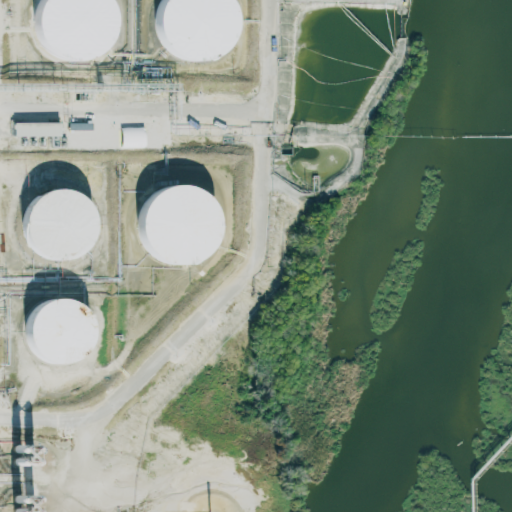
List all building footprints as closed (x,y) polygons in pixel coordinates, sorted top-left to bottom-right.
[(107,58),(106,0),(35,0),(35,58),(107,58)] [(232,0),(157,0),(155,57),(229,61),(232,0)] [(59,123),(12,123),(12,136),(59,137),(59,123)] [(120,147),(144,147),(144,127),(120,128),(120,147)] [(34,266),(95,248),(77,186),(16,204),(34,266)] [(213,197),(182,189),(147,189),(138,218),(138,255),(171,265),(205,265),(213,237),(213,197)] [(88,322),(86,316),(79,316),(75,302),(46,303),(24,310),(25,335),(35,365),(63,365),(74,361),(74,355),(88,350),(88,322)]
